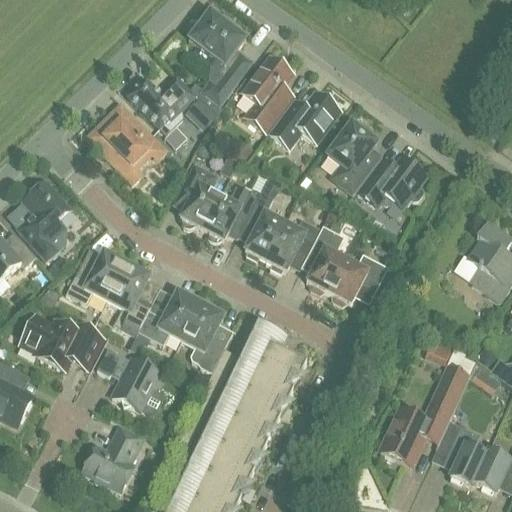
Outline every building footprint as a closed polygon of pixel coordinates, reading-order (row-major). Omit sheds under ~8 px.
[(189,47),(198,53),(195,58),(211,70),(216,63),(228,71),(230,73),(238,62),(234,59),(244,46),(244,47),(245,45),(244,45),(210,19),(209,18),(208,20),(198,34),(195,32),(192,32),(188,38),(188,41),(190,43),(189,45),(188,46),(189,47)] [(291,102),(281,94),(291,81),(269,64),(242,100),(256,110),(245,123),(264,137),(291,102)] [(213,90),(209,87),(202,96),(219,110),(241,81),(230,73),(228,71),(213,90)] [(181,116),(196,101),(175,81),(174,82),(164,92),(167,94),(160,101),(145,85),(127,102),(158,134),(168,125),(174,131),(182,123),(181,116)] [(295,106),(290,113),(269,140),(288,155),(301,138),(315,149),(339,117),(315,99),(304,113),(295,106)] [(215,121),(198,104),(186,116),(204,133),(215,121)] [(111,118),(85,143),(132,190),(141,180),(137,176),(133,171),(148,156),(146,154),(154,146),(155,145),(131,121),(122,130),(111,118)] [(331,183),(335,186),(352,200),(371,175),(381,162),(371,155),(376,148),(366,141),(366,137),(358,131),(354,132),(350,129),(326,161),(340,171),(331,183)] [(201,148),(196,158),(205,163),(211,153),(201,148)] [(241,148),(232,161),(244,170),(254,158),(241,148)] [(255,159),(248,170),(259,177),(264,171),(262,164),(255,159)] [(383,165),(357,199),(374,212),(379,205),(386,211),(390,210),(392,207),(401,214),(409,203),(413,206),(417,205),(422,199),(421,194),(418,191),(425,182),(401,164),(394,173),(383,165)] [(194,232),(202,236),(219,202),(210,197),(217,183),(194,171),(173,210),(184,215),(179,224),(181,225),(180,227),(181,229),(181,231),(182,232),(184,234),(186,234),(188,235),(189,235),(191,234),(193,233),(194,232)] [(58,226),(59,225),(70,215),(45,188),(22,208),(33,220),(17,235),(45,266),(56,256),(48,247),(64,233),(58,226)] [(245,228),(258,204),(236,193),(228,207),(219,202),(202,236),(208,239),(207,241),(208,243),(208,245),(209,247),(211,248),(213,249),(215,249),(216,249),(218,248),(220,247),(221,246),(223,247),(227,239),(236,222),(245,228)] [(265,267),(284,230),(265,219),(272,204),(261,198),(258,204),(245,228),(256,233),(244,256),(247,258),(245,261),(256,267),(258,263),(265,267)] [(337,201),(330,210),(337,215),(344,207),(337,201)] [(295,236),(284,230),(265,267),(271,270),(269,274),(280,279),(282,276),(285,277),(297,254),(308,260),(320,235),(301,225),(295,236)] [(464,264),(467,266),(478,274),(477,275),(479,276),(471,287),(500,308),(509,295),(506,293),(511,284),(511,265),(503,259),(511,246),(488,229),(478,243),(482,246),(473,257),(468,265),(463,262),(457,271),(458,272),(464,264)] [(322,232),(320,235),(308,260),(317,265),(305,287),(309,289),(310,295),(319,300),(323,297),(327,299),(344,265),(334,260),(343,243),(322,232)] [(0,243),(0,283),(1,285),(21,267),(25,272),(35,263),(13,237),(2,247),(0,243)] [(92,279),(79,272),(65,299),(86,310),(92,299),(106,307),(128,266),(122,264),(116,261),(110,259),(103,258),(101,261),(92,279)] [(361,289),(376,296),(387,273),(362,260),(356,271),(344,265),(327,299),(332,301),(332,306),(341,311),(346,309),(350,311),(361,289)] [(54,264),(46,272),(54,280),(62,273),(54,264)] [(138,303),(149,282),(144,277),(139,273),(134,270),(128,266),(106,307),(121,314),(113,329),(136,341),(152,310),(150,309),(138,303)] [(168,340),(180,347),(202,305),(190,299),(188,304),(176,298),(163,324),(148,317),(137,338),(163,351),(168,340)] [(214,311),(202,305),(180,347),(194,354),(190,362),(191,366),(197,370),(200,373),(211,379),(224,354),(210,346),(222,322),(211,316),(214,311)] [(86,375),(90,368),(102,345),(74,331),(71,337),(54,328),(52,332),(34,322),(20,350),(38,359),(36,363),(63,377),(69,367),(86,375)] [(235,511),(240,502),(235,500),(240,490),(245,492),(253,475),(249,473),(254,462),(258,465),(267,448),(262,446),(267,435),(271,438),(280,421),(275,419),(280,408),(285,411),(293,394),(288,392),(293,381),(298,384),(306,367),(272,351),(275,345),(281,348),(283,344),(277,340),(260,331),(260,332),(263,334),(176,511),(235,511)] [(125,375),(121,384),(111,402),(121,407),(123,414),(130,411),(140,417),(159,379),(131,365),(130,366),(107,354),(96,376),(109,382),(115,370),(125,375)] [(224,354),(211,379),(197,405),(171,455),(183,461),(236,360),(224,354)] [(0,366),(0,422),(16,431),(31,403),(12,393),(20,377),(0,366)] [(409,472),(423,440),(439,447),(449,426),(464,393),(470,381),(450,371),(424,426),(400,415),(380,458),(409,472)] [(460,458),(452,476),(449,483),(471,493),(473,490),(485,460),(473,454),(479,441),(449,426),(439,447),(439,448),(460,458)] [(119,434),(110,452),(106,458),(95,453),(82,477),(95,484),(94,487),(106,493),(107,491),(120,497),(133,472),(129,470),(142,445),(119,434)] [(174,443),(167,440),(162,450),(169,453),(174,443)] [(161,452),(157,460),(165,465),(169,456),(161,452)] [(494,499),(497,493),(506,475),(511,477),(511,459),(509,467),(487,457),(485,460),(473,490),(494,499)]
